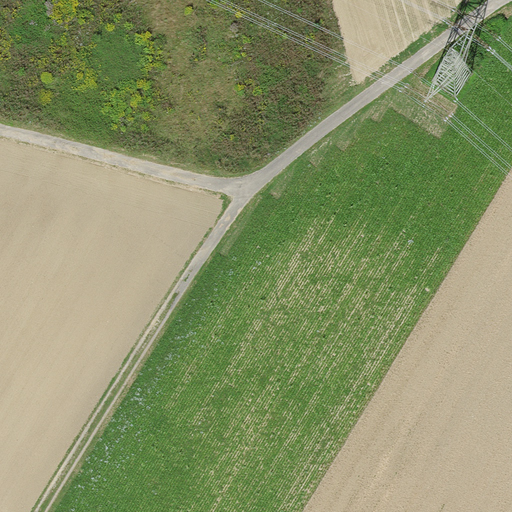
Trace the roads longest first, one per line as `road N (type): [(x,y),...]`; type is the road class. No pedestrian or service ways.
road 1 (track): [(40,511),(246,189)]
road 2 (track): [(246,189),(501,0)]
road 3 (track): [(0,132),(246,189)]
